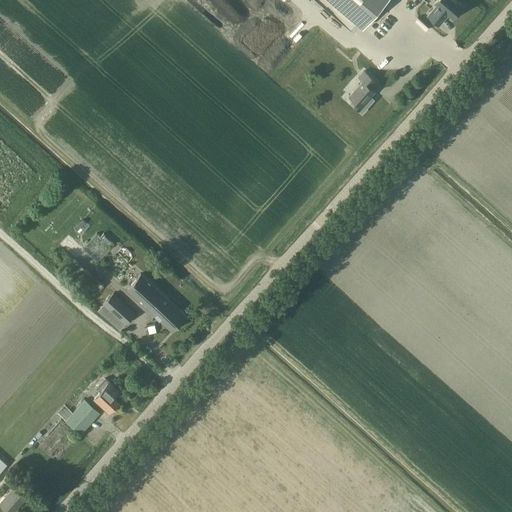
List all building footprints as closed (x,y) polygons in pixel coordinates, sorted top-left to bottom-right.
[(385,0),(329,0),(362,27),(385,0)] [(445,17),(444,16),(447,13),(453,18),(463,6),(456,0),(437,0),(435,2),(437,4),(428,15),(439,24),(445,17)] [(358,78),(362,81),(349,96),(353,100),(351,103),(362,112),(370,103),(366,100),(374,91),(370,87),(375,81),(364,71),(358,78)] [(78,229),(80,231),(88,222),(86,220),(78,229)] [(112,247),(110,245),(111,243),(113,244),(114,243),(113,241),(104,232),(100,236),(97,233),(83,248),(98,262),(112,247)] [(95,295),(105,284),(75,257),(65,268),(95,295)] [(172,329),(187,314),(142,272),(127,288),(172,329)] [(120,328),(135,312),(113,292),(98,308),(120,328)] [(115,395),(120,390),(110,380),(95,397),(110,410),(119,400),(115,395)] [(81,432),(99,411),(84,398),(66,418),(81,432)] [(0,456),(0,473),(9,464),(0,456)] [(10,511),(14,511),(28,497),(16,486),(1,503),(10,511)]
